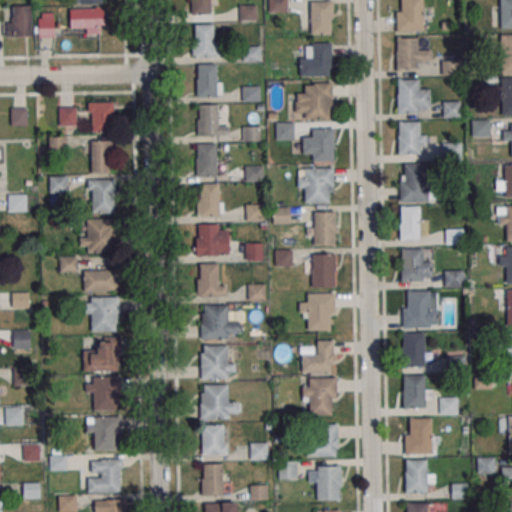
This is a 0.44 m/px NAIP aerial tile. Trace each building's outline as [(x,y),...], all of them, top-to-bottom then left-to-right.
[(212,14),(211,0),(190,0),(190,14),(212,14)] [(286,12),(286,0),(267,0),(268,12),(286,12)] [(400,0),(422,0),(423,30),(396,31),(396,11),(401,11),(400,0)] [(511,0),(500,0),(500,27),(511,27),(511,0)] [(310,1),(310,34),(330,34),(330,18),(333,18),(333,1),(310,1)] [(32,5),(8,5),(8,37),(32,37),(32,5)] [(257,21),(257,5),(240,5),(240,21),(257,21)] [(70,8),(70,34),(102,34),(102,8),(70,8)] [(39,23),(39,35),(52,35),(52,23),(39,23)] [(193,24),(213,24),(214,55),(192,56),(191,39),(194,39),(193,24)] [(500,35),(511,35),(511,72),(501,73),(500,35)] [(396,38),(417,37),(418,69),(397,69),(396,38)] [(300,75),(332,75),(332,42),(300,42),(300,75)] [(244,62),(261,62),(261,45),(244,45),(244,62)] [(460,60),(441,60),(441,75),(460,75),(460,60)] [(197,64),(216,64),(217,95),(195,96),(195,79),(197,79),(197,64)] [(501,77),(511,77),(511,115),(501,115),(501,77)] [(397,80),(419,79),(420,112),(398,113),(397,80)] [(332,118),(332,83),(305,83),(305,93),(296,93),(296,118),(332,118)] [(442,117),(461,117),(461,100),(442,100),(442,117)] [(113,102),(88,102),(88,132),(113,132),(113,102)] [(198,104),(218,104),(219,135),(197,136),(196,119),(199,119),(198,104)] [(58,125),(76,125),(76,107),(58,107),(58,125)] [(27,108),(10,108),(10,125),(27,125),(27,108)] [(489,119),(472,119),(472,137),(489,137),(489,119)] [(398,121),(420,121),(420,153),(398,154),(398,121)] [(275,140),(294,140),(294,122),(275,122),(275,140)] [(511,123),(502,123),(502,143),(511,143),(511,157),(511,123)] [(243,141),(260,141),(260,126),(243,126),(243,141)] [(312,161),(333,161),(333,129),(311,129),(311,137),(302,137),(302,155),(312,155),(312,161)] [(49,152),(67,152),(67,136),(49,136),(49,152)] [(112,141),(91,141),(91,173),(112,173),(112,141)] [(461,141),(442,141),(442,159),(461,159),(461,141)] [(196,143),(216,143),(217,177),(194,178),(193,158),(197,158),(196,143)] [(404,163),(426,163),(427,200),(399,201),(399,181),(404,181),(404,163)] [(511,163),(504,163),(504,176),(496,176),(496,197),(511,197),(511,163)] [(264,166),(230,166),(230,182),(264,182),(264,166)] [(297,167),(297,190),(305,190),(305,203),(333,203),(333,167),(297,167)] [(66,176),(49,176),(49,192),(66,192),(66,176)] [(115,179),(88,179),(88,212),(115,212),(115,179)] [(199,183),(219,183),(220,217),(196,218),(196,198),(200,198),(199,183)] [(25,195),(8,195),(8,210),(25,210),(25,195)] [(245,204),(245,221),(264,221),(264,204),(245,204)] [(511,241),(511,205),(496,205),(496,226),(506,226),(506,241),(511,241)] [(400,206),(422,206),(422,238),(400,239),(400,206)] [(272,207),(272,224),(289,224),(289,207),(272,207)] [(335,211),(313,211),(313,245),(335,245),(335,211)] [(113,252),(113,219),(83,219),(83,252),(113,252)] [(196,255),(229,255),(229,224),(196,224),(196,255)] [(462,244),(462,229),(440,229),(440,244),(462,244)] [(262,243),(245,243),(245,260),(262,260),(262,243)] [(511,246),(499,246),(499,267),(506,267),(506,283),(511,283),(511,246)] [(401,249),(423,248),(423,281),(401,281),(401,249)] [(291,266),(291,250),(275,250),(275,266),(291,266)] [(312,287),(335,287),(335,253),(312,253),(312,287)] [(222,296),(222,264),(198,264),(198,296),(222,296)] [(83,270),(83,291),(118,291),(118,270),(83,270)] [(444,287),(464,287),(464,270),(444,270),(444,287)] [(248,300),(264,300),(264,284),(248,284),(248,300)] [(407,291),(429,290),(430,327),(403,327),(402,308),(407,308),(407,291)] [(307,302),(300,302),(299,318),(308,318),(308,330),(334,330),(334,293),(307,292),(307,302)] [(118,331),(118,296),(84,296),(84,315),(91,315),(91,331),(118,331)] [(204,305),(228,304),(229,338),(200,339),(200,313),(204,313),(204,305)] [(30,329),(12,329),(12,349),(30,349),(30,329)] [(402,333),(424,332),(425,365),(403,365),(402,333)] [(96,349),(83,349),(83,371),(119,371),(119,337),(96,337),(96,349)] [(302,371),(334,371),(334,340),(315,340),(315,352),(302,352),(302,371)] [(203,345),(228,344),(228,378),(200,378),(199,352),(203,352),(203,345)] [(120,410),(120,375),(86,375),(86,395),(93,395),(93,410),(120,410)] [(403,375),(425,375),(425,407),(403,408),(403,375)] [(335,377),(302,377),(302,401),(309,401),(309,414),(335,414),(335,377)] [(475,389),(488,389),(488,381),(475,381),(475,389)] [(203,385),(228,384),(228,418),(200,419),(199,393),(203,393),(203,385)] [(439,397),(439,414),(457,414),(458,397),(439,397)] [(22,407),(5,407),(5,425),(22,425),(22,407)] [(86,435),(94,435),(94,450),(121,450),(121,416),(86,416),(86,435)] [(511,416),(499,416),(499,434),(508,434),(508,453),(511,453),(511,416)] [(410,421),(432,421),(432,453),(410,454),(410,421)] [(338,423),(307,423),(307,456),(338,456),(338,423)] [(201,424),(223,424),(223,454),(201,454),(201,424)] [(250,442),(250,460),(267,460),(267,442),(250,442)] [(39,444),(23,444),(23,460),(39,460),(39,444)] [(477,474),(494,474),(494,457),(477,457),(477,474)] [(88,492),(121,492),(121,459),(90,459),(90,476),(88,476),(88,492)] [(405,460),(427,459),(428,492),(406,492),(405,460)] [(297,479),(297,461),(278,461),(278,479),(297,479)] [(202,463),(202,495),(223,495),(223,463),(202,463)] [(511,465),(501,465),(501,484),(511,484),(511,465)] [(316,467),(338,466),(339,499),(317,499),(316,467)] [(23,498),(39,498),(39,483),(23,483),(23,498)] [(467,499),(467,483),(451,483),(451,499),(467,499)] [(76,495),(58,495),(58,511),(76,511),(76,495)] [(125,511),(125,499),(95,499),(95,511),(125,511)] [(406,511),(406,502),(428,502),(428,511),(406,511)] [(236,511),(236,503),(202,503),(202,511),(236,511)]
